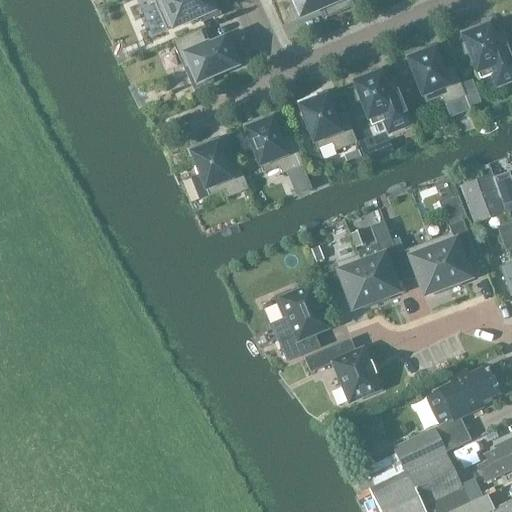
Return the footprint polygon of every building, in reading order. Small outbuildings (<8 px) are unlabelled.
[(153,0),(155,3),(141,9),(152,35),(166,29),(166,31),(199,17),(201,22),(218,15),(212,0),(153,0)] [(349,0),(289,0),(295,14),(298,13),(300,17),(321,8),(326,19),(353,7),(349,0)] [(498,82),(511,76),(511,57),(508,48),(497,53),(487,28),(480,31),(478,26),(460,33),(465,44),(462,45),(465,57),(470,56),(479,80),(494,74),(498,80),(498,82)] [(185,71),(194,90),(211,83),(209,77),(235,66),(227,48),(226,48),(222,39),(206,46),(200,31),(172,43),(184,71),(185,71)] [(464,97),(454,71),(443,76),(433,51),(426,54),(423,49),(407,59),(408,61),(425,104),(440,98),(444,103),(444,105),(464,97)] [(390,128),(410,120),(400,95),(389,99),(379,74),(372,77),(370,72),(352,79),(357,91),(354,92),(356,104),(361,103),(371,127),(386,121),(390,127),(390,128)] [(336,152),(356,144),(346,118),(335,123),(325,97),(317,100),(315,96),(299,105),(300,107),(302,114),(299,115),(302,127),(307,126),(317,150),(332,144),(335,150),(336,152)] [(281,173),(282,175),(302,167),(292,141),(280,146),(270,121),(263,124),(261,119),(244,126),(263,174),(278,168),(281,173)] [(247,190),(237,165),(226,169),(216,144),(209,147),(206,142),(190,152),(191,154),(208,197),(223,191),(227,197),(227,198),(247,190)] [(472,226),(504,214),(490,175),(475,180),(458,186),(472,226)] [(450,234),(429,242),(447,290),(459,286),(458,283),(468,279),(461,258),(474,253),(462,221),(447,227),(450,234)] [(511,296),(511,295),(511,227),(510,223),(498,228),(506,251),(507,250),(511,263),(511,265),(501,270),(511,296)] [(361,264),(377,304),(388,300),(387,297),(397,293),(389,273),(400,268),(396,255),(390,239),(376,244),(381,256),(361,264)] [(429,242),(396,255),(400,268),(404,279),(416,275),(424,296),(434,292),(435,295),(447,290),(429,242)] [(358,256),(324,269),(333,294),(344,289),(352,310),(362,306),(363,310),(377,304),(361,264),(358,256)] [(278,342),(286,362),(319,348),(313,335),(327,329),(310,288),(292,295),(290,290),(274,298),(282,318),(287,316),(295,335),(278,342)] [(335,346),(304,359),(309,373),(331,364),(349,404),(380,391),(373,375),(374,375),(370,364),(369,365),(362,350),(340,359),(335,346)] [(454,384),(439,391),(453,421),(481,407),(479,403),(493,396),(492,393),(494,392),(489,380),(486,382),(481,371),(468,377),(466,372),(451,379),(454,384)] [(432,429),(391,449),(402,472),(444,453),(432,429)] [(487,464),(477,469),(484,483),(494,479),(511,470),(511,439),(500,445),(502,448),(483,456),(487,464)] [(405,472),(368,490),(378,511),(451,511),(482,497),(473,479),(460,486),(445,454),(405,473),(405,472)] [(511,511),(511,505),(510,507),(508,503),(492,511),(511,511)]
